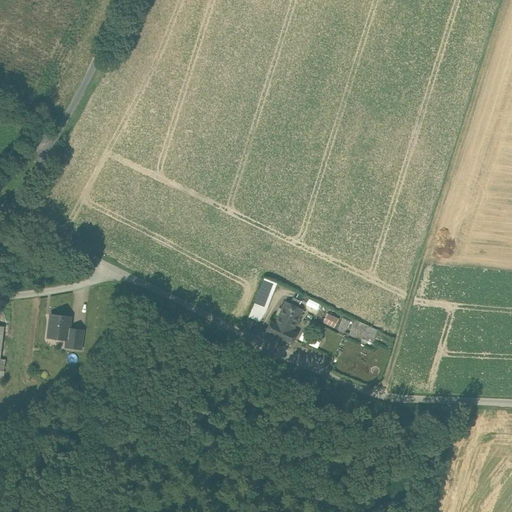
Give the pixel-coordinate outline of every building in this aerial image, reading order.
[(28,158),(25,154),(20,154),(18,158),(20,162),(25,163),(28,158)] [(264,278),(251,319),(264,325),(277,284),(264,278)] [(266,332),(292,344),(297,333),(293,331),(303,310),(285,301),(275,323),(271,321),(266,332)] [(325,311),(321,322),(336,327),(340,317),(325,311)] [(70,317),(51,315),(49,334),(57,335),(59,338),(67,339),(69,329),(70,317)] [(322,336),(325,328),(309,320),(305,328),(322,336)] [(375,340),(379,331),(356,321),(352,330),(375,340)] [(83,331),(69,329),(67,339),(66,347),(81,349),(83,331)] [(304,333),(301,341),(318,347),(321,340),(304,333)]
